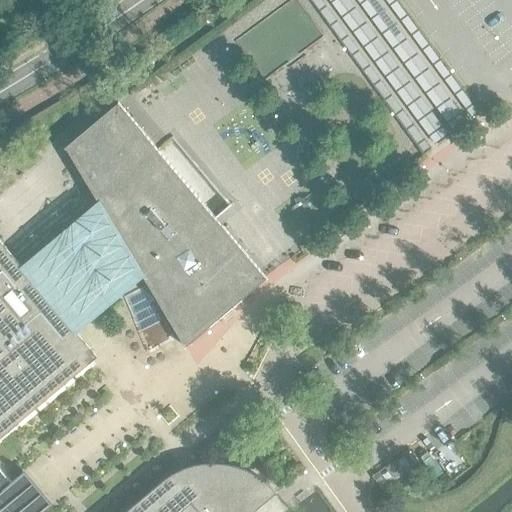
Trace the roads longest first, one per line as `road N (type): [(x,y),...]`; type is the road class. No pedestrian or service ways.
road 1 (unknown): [(273,384),(109,511)]
road 2 (tertiary): [(0,92),(140,0)]
